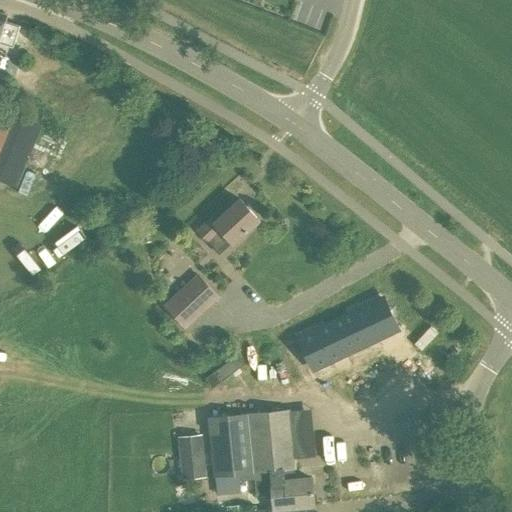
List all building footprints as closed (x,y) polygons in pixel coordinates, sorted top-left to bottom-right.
[(511,0),(505,0),(496,23),(511,29),(511,0)] [(0,44),(12,48),(19,26),(5,21),(6,15),(0,13),(0,44)] [(0,180),(17,187),(41,126),(41,125),(5,111),(0,122),(0,180)] [(234,243),(260,220),(240,198),(214,222),(211,219),(198,230),(219,253),(232,241),(234,243)] [(185,329),(220,297),(198,272),(164,304),(185,329)] [(386,299),(301,338),(315,367),(347,352),(345,347),(397,322),(386,299)] [(295,480),(294,468),(295,468),(294,459),(316,457),(312,408),(248,414),(208,417),(213,477),(254,473),(256,493),(273,492),(275,509),(301,506),(314,505),(311,478),(295,480)] [(182,480),(207,477),(202,434),(177,436),(182,480)]
